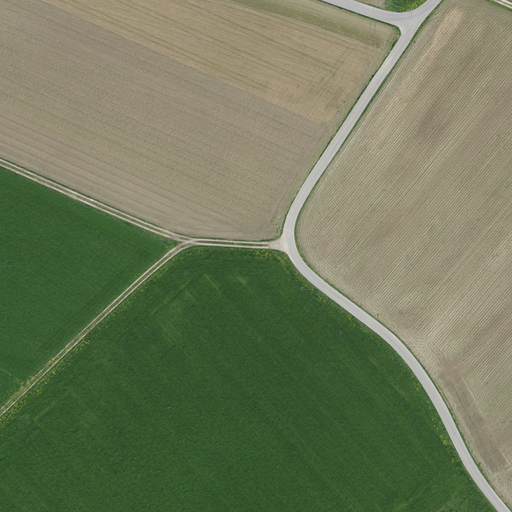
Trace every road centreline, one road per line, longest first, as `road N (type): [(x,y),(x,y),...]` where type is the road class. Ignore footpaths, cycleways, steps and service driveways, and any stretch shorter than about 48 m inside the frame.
road 1 (unclassified): [(414,25),(306,185),(286,244),(300,266),(409,357),(505,511)]
road 2 (track): [(0,162),(189,243),(286,244)]
road 3 (track): [(0,413),(189,243)]
